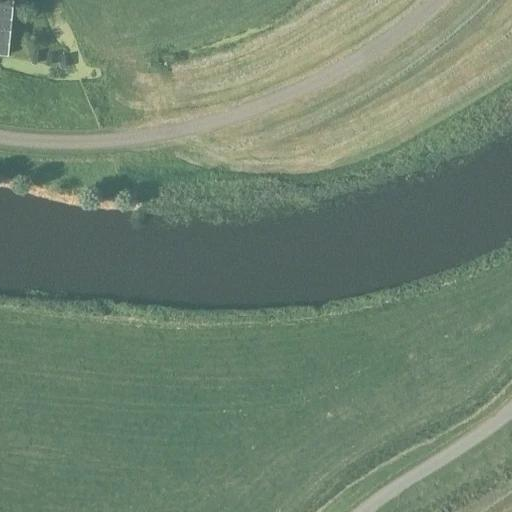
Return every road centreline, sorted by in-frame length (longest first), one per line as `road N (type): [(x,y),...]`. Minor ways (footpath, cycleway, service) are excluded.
road 1 (unclassified): [(0,141),(97,147),(204,130),(315,86),(440,0)]
road 2 (unclassified): [(366,511),(511,411)]
